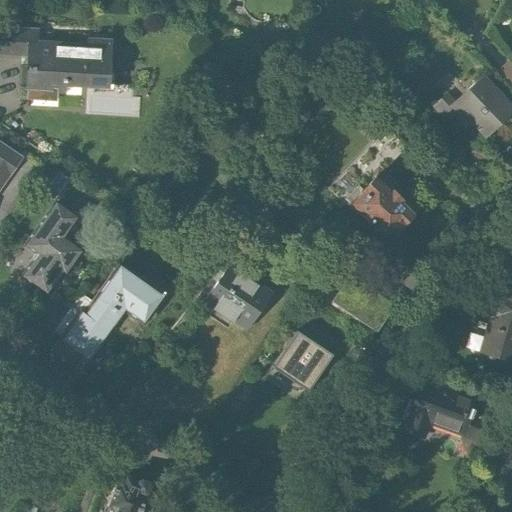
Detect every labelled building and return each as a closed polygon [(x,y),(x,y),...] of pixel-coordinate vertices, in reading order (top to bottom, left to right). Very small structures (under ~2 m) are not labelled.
[(39,31),(0,30),(0,56),(30,58),(29,91),(53,92),(53,86),(112,88),(113,43),(90,42),(90,46),(39,45),(39,31)] [(511,60),(502,68),(511,79),(511,60)] [(511,115),(511,107),(485,79),(450,111),(459,121),(467,129),(472,124),(486,139),(511,115)] [(450,111),(442,103),(429,115),(446,133),(459,121),(450,111)] [(409,147),(390,128),(329,191),(348,210),(352,205),(384,172),(409,147)] [(0,190),(22,158),(0,142),(0,190)] [(244,186),(201,143),(189,155),(232,198),(244,186)] [(409,197),(384,172),(352,205),(389,242),(416,215),(403,203),(409,197)] [(77,219),(58,205),(28,248),(41,257),(25,279),(49,295),(64,273),(68,275),(83,254),(63,240),(77,219)] [(270,296),(229,267),(204,303),(246,331),(270,296)] [(165,298),(122,268),(91,312),(59,290),(36,323),(64,343),(53,358),(79,376),(90,362),(126,311),(146,325),(165,298)] [(362,286),(347,283),(335,300),(375,328),(389,306),(362,286)] [(511,292),(499,283),(491,295),(487,293),(478,306),(493,317),(483,348),(511,357),(511,292)] [(332,355),(296,332),(272,369),(308,393),(332,355)] [(163,364),(147,388),(169,403),(185,379),(163,364)] [(437,392),(418,385),(410,408),(412,409),(404,430),(422,436),(427,421),(480,440),(486,422),(471,412),(472,409),(471,408),(474,400),(452,392),(449,401),(436,396),(437,392)] [(388,436),(365,422),(351,445),(375,458),(388,436)] [(141,511),(146,501),(144,497),(148,495),(151,488),(150,485),(143,482),(139,483),(139,484),(128,479),(123,489),(118,487),(109,509),(115,511),(114,511),(141,511)]
